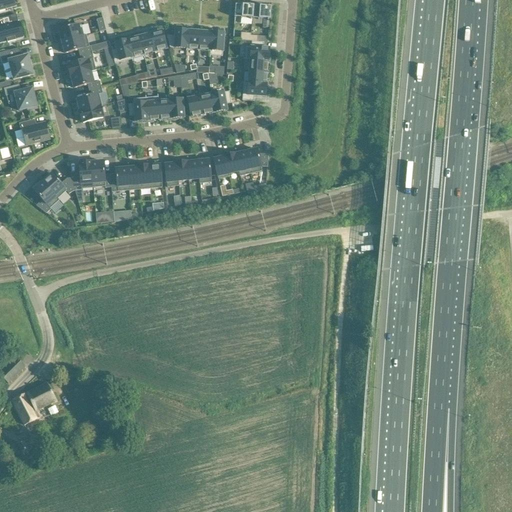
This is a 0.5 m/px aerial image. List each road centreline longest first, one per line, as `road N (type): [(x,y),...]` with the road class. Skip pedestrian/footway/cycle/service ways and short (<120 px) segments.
road 1 (motorway): [(430,0),(391,511)]
road 2 (motorway): [(442,347),(472,0)]
road 3 (residential): [(63,147),(214,134),(280,119),(290,0)]
road 4 (tertiary): [(0,405),(47,348),(19,256),(0,231)]
road 5 (motorway): [(433,511),(442,347)]
road 6 (motorway): [(446,511),(442,347)]
road 7 (residential): [(63,147),(33,23)]
